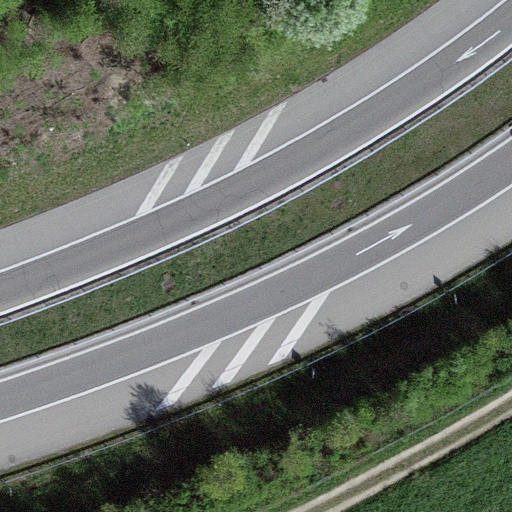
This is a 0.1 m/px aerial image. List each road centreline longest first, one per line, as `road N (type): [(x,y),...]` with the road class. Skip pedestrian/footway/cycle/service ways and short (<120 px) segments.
road 1 (motorway): [(511,19),(414,90),(219,201),(0,291)]
road 2 (motorway): [(0,399),(289,287),(511,161)]
road 3 (track): [(511,409),(327,511)]
